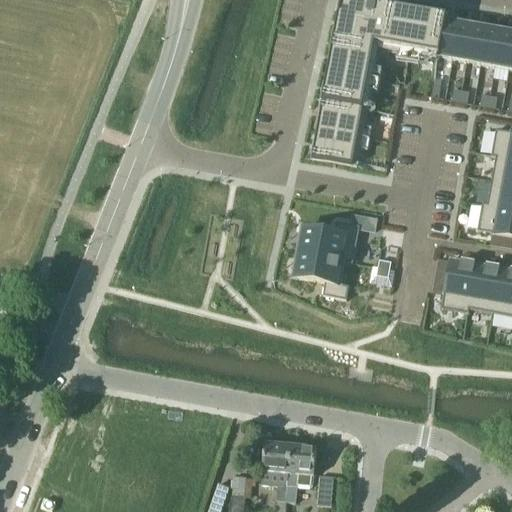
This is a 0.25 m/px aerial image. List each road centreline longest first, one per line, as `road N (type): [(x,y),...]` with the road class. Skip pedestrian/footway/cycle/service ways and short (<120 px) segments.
road 1 (residential): [(373,430),(108,381),(58,364)]
road 2 (residential): [(58,364),(142,146)]
road 3 (residential): [(276,175),(314,0)]
road 4 (residential): [(0,506),(58,364)]
road 5 (residential): [(142,146),(184,0)]
road 6 (residential): [(276,175),(423,205)]
road 7 (residential): [(142,146),(276,175)]
road 8 (residential): [(487,474),(424,441),(373,430)]
